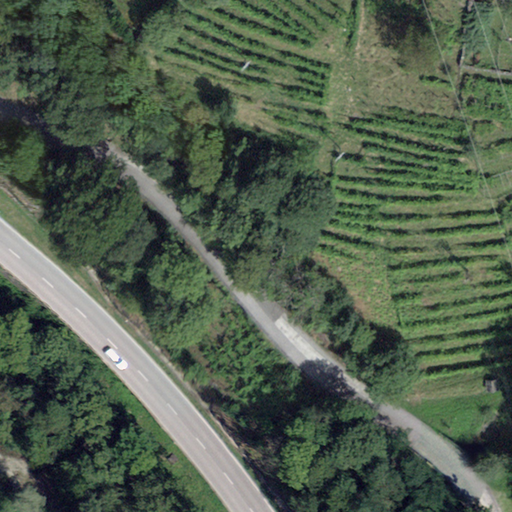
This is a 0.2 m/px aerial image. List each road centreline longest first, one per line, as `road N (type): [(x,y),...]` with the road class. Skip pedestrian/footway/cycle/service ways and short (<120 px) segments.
road 1 (unclassified): [(0,109),(109,160),(161,196),(292,342),(452,464),(488,511)]
road 2 (secondary): [(252,511),(171,407),(0,244)]
